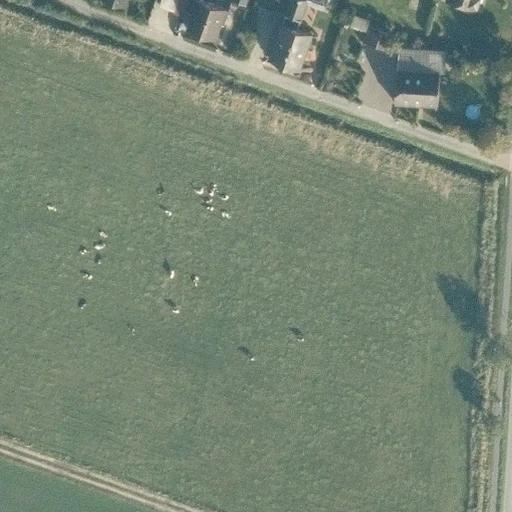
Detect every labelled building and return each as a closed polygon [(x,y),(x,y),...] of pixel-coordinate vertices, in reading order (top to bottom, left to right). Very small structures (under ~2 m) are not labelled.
[(130,0),(96,0),(126,11),(130,0)] [(160,0),(160,2),(180,9),(182,0),(160,0)] [(215,42),(225,7),(200,0),(189,0),(181,32),(215,42)] [(477,9),(479,0),(445,0),(446,0),(477,9)] [(372,23),(367,38),(389,46),(394,31),(372,23)] [(296,68),(306,38),(268,26),(258,56),(296,68)] [(435,108),(435,74),(410,73),(411,47),(389,47),(388,107),(435,108)]
